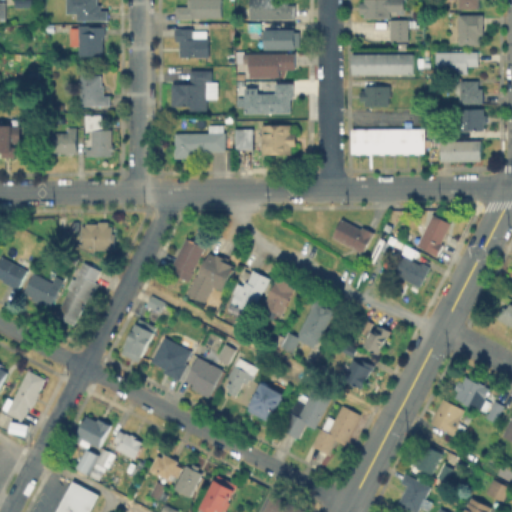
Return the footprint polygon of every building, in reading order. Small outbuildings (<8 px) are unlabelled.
[(98,0),(98,3),(101,3),(101,9),(109,8),(109,19),(78,19),(78,12),(68,12),(68,0),(98,0)] [(222,0),(222,16),(177,17),(177,5),(188,5),(188,0),(222,0)] [(294,16),(251,18),(250,0),(278,0),(278,3),(293,3),(294,16)] [(391,8),(391,17),(365,17),(365,11),(360,12),(360,1),(365,1),(365,0),(396,0),(396,8),(391,8)] [(456,0),(457,8),(478,7),(477,0),(456,0)] [(481,34),(481,44),(460,44),(460,14),(484,13),(485,33),(481,34)] [(409,18),(409,39),(391,39),(391,18),(409,18)] [(104,35),(104,54),(80,54),(80,43),(73,43),(72,27),(80,27),(80,24),(91,24),(91,25),(106,25),(106,35),(104,35)] [(209,29),(209,36),(210,36),(210,56),(197,56),(197,55),(181,55),(180,40),(177,40),(176,27),(194,26),(194,30),(209,29)] [(265,47),(265,30),(297,29),(297,47),(265,47)] [(468,65),(469,72),(438,73),(437,50),(479,50),(479,64),(468,65)] [(414,52),(415,72),(353,73),(353,52),(414,52)] [(248,56),(296,53),(297,68),(277,69),(278,76),(249,77),(248,56)] [(213,68),(213,80),(219,80),(219,97),(208,97),(208,109),(191,109),(191,104),(173,105),(173,82),(191,82),(191,69),(213,68)] [(102,74),(102,83),(104,83),(104,94),(111,94),(111,104),(82,104),(82,74),(102,74)] [(410,77),(410,85),(397,85),(397,77),(410,77)] [(463,103),(463,95),(453,95),(452,81),(480,80),(480,89),(485,89),(486,102),(463,103)] [(294,82),(294,97),(292,96),(291,111),(246,111),(246,87),(258,86),(258,92),(276,92),(276,82),(294,82)] [(389,84),(390,104),(367,105),(367,99),(362,99),(361,90),(366,90),(366,84),(389,84)] [(460,128),(460,107),(485,107),(485,114),(488,113),(488,123),(485,123),(485,129),(460,130),(460,128)] [(104,113),(104,128),(113,128),(113,154),(87,155),(87,147),(93,147),(92,129),(87,129),(86,113),(104,113)] [(226,119),(227,150),(210,150),(210,152),(196,152),(196,156),(176,157),(176,131),(214,131),(213,120),(226,119)] [(442,121),(443,135),(429,135),(429,134),(426,134),(426,127),(428,127),(428,122),(442,121)] [(293,123),(293,131),(297,131),(297,144),(292,144),(293,153),(263,153),(263,123),(293,123)] [(0,124),(17,124),(17,135),(13,135),(13,145),(17,145),(17,156),(3,156),(3,151),(0,151),(0,124)] [(77,126),(78,151),(51,152),(51,132),(69,131),(69,126),(77,126)] [(255,148),(237,148),(237,127),(254,127),(255,148)] [(426,128),(426,151),(353,152),(353,128),(426,128)] [(482,139),(482,159),(442,160),(442,140),(482,139)] [(444,242),(438,255),(432,252),(433,251),(418,243),(434,212),(452,222),(442,241),(444,242)] [(67,214),(67,233),(59,233),(58,214),(67,214)] [(343,217),(362,227),(363,225),(376,232),(373,236),(372,236),(364,252),(333,235),(343,217)] [(110,220),(110,225),(113,224),(114,232),(116,232),(117,244),(83,246),(82,225),(87,224),(87,222),(99,222),(99,221),(110,220)] [(207,246),(189,280),(171,271),(176,262),(175,262),(188,236),(207,246)] [(211,251),(216,254),(217,252),(229,259),(228,261),(235,264),(222,290),(197,276),(211,251)] [(0,260),(3,255),(16,262),(19,256),(32,262),(19,288),(4,280),(5,278),(0,275),(0,260)] [(421,288),(395,274),(404,257),(430,271),(421,288)] [(57,318),(85,263),(101,271),(95,283),(100,286),(78,329),(57,318)] [(271,277),(265,290),(264,289),(253,312),(232,302),(239,289),(242,291),(247,280),(241,277),(248,265),(271,277)] [(35,271),(54,281),(57,275),(65,279),(51,307),(33,297),(34,295),(25,291),(35,271)] [(284,278),(292,283),(290,287),(294,289),(282,314),(264,305),(277,280),(281,283),(284,278)] [(164,299),(159,309),(144,302),(150,292),(164,299)] [(336,310),(319,343),(317,342),(314,346),(300,339),(294,351),(281,344),(289,330),(299,335),(300,333),(299,333),(313,306),(311,305),(315,296),(330,304),(329,306),(336,310)] [(510,302),(511,302),(511,324),(498,318),(504,305),(508,307),(510,302)] [(158,325),(140,360),(122,351),(140,317),(158,325)] [(379,324),(392,330),(389,336),(388,336),(380,352),(365,344),(374,327),(377,329),(379,324)] [(285,336),(281,343),(274,339),(278,332),(285,336)] [(181,336),(193,342),(190,348),(193,350),(187,361),(189,362),(180,378),(165,370),(166,367),(153,360),(166,336),(177,342),(181,336)] [(359,347),(353,358),(340,352),(345,341),(359,347)] [(237,348),(229,362),(218,356),(226,342),(237,348)] [(224,368),(210,395),(192,386),(194,382),(187,378),(199,355),(224,368)] [(259,366),(252,379),(250,378),(248,382),(245,380),(237,395),(228,390),(230,386),(229,385),(230,382),(232,383),(233,379),(228,376),(240,356),(259,366)] [(362,357),(376,363),(365,387),(345,377),(354,357),(361,361),(362,357)] [(0,361),(3,363),(3,364),(4,365),(3,368),(9,371),(0,388),(0,361)] [(41,391),(33,406),(31,405),(23,420),(19,418),(20,417),(8,411),(9,410),(3,407),(9,396),(14,399),(30,368),(47,377),(40,390),(41,391)] [(467,374),(477,379),(477,378),(487,383),(487,385),(492,387),(487,396),(488,397),(482,409),(475,406),(475,407),(464,402),(465,400),(457,396),(460,389),(456,387),(461,379),(464,381),(467,374)] [(290,381),(284,392),(285,393),(271,420),(249,408),(264,379),(274,384),(278,375),(290,381)] [(332,397),(316,428),(306,422),(299,437),(282,428),(297,399),(305,403),(313,387),(332,397)] [(466,408),(463,414),(461,413),(458,418),(461,420),(454,434),(450,432),(449,434),(430,424),(444,397),(466,408)] [(506,404),(497,420),(488,415),(496,399),(506,404)] [(362,413),(346,443),(337,438),(329,452),(313,444),(322,427),(323,427),(330,414),(336,418),(344,403),(362,413)] [(502,437),(511,440),(511,409),(502,437)] [(474,412),(470,420),(465,418),(469,410),(474,412)] [(88,414),(98,419),(99,417),(112,423),(100,446),(84,438),(81,443),(75,439),(88,414)] [(11,433),(14,421),(32,426),(29,438),(11,433)] [(120,428),(126,432),(127,431),(132,433),(132,432),(138,435),(137,437),(144,440),(135,457),(116,447),(119,442),(115,439),(120,428)] [(426,442),(444,452),(433,473),(426,469),(425,471),(421,469),(422,467),(414,463),(421,450),(422,450),(426,442)] [(99,453),(89,472),(77,465),(87,446),(99,453)] [(116,453),(109,466),(97,460),(104,446),(116,453)] [(165,452),(179,459),(169,478),(150,468),(158,454),(163,456),(165,452)] [(194,462),(201,466),(199,469),(204,472),(191,495),(175,487),(187,463),(192,466),(194,462)] [(455,467),(448,480),(438,475),(445,462),(455,467)] [(104,470),(100,479),(91,474),(95,465),(104,470)] [(432,486),(418,511),(399,502),(408,484),(402,481),(407,472),(432,486)] [(220,474),(239,484),(225,511),(219,508),(217,511),(215,511),(202,505),(216,478),(218,478),(220,474)] [(511,485),(504,500),(487,491),(494,477),(511,485)] [(55,511),(72,480),(98,493),(88,511),(55,511)] [(149,493),(157,497),(162,483),(154,480),(149,493)] [(167,484),(162,492),(156,489),(160,480),(167,484)] [(493,506),(489,511),(463,511),(473,495),(493,506)] [(268,511),(276,497),(305,511),(268,511)] [(446,501),(458,507),(454,511),(437,511),(441,506),(442,507),(446,501)] [(180,509),(178,511),(163,511),(161,511),(166,502),(180,509)]
